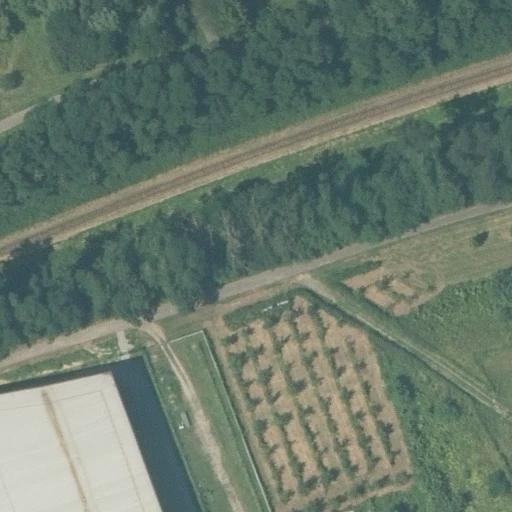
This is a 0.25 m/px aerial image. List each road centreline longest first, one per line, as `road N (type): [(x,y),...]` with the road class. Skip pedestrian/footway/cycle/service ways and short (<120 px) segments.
road 1 (track): [(0,370),(147,315),(511,202)]
road 2 (track): [(511,420),(294,269)]
